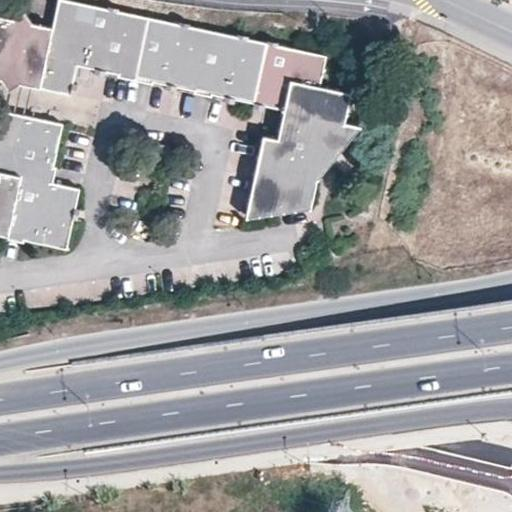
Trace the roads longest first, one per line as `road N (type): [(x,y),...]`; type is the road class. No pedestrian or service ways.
road 1 (primary): [(511,284),(0,363)]
road 2 (primary): [(0,475),(378,428),(511,457)]
road 3 (primary): [(0,441),(511,367)]
road 4 (primary): [(511,327),(0,401)]
